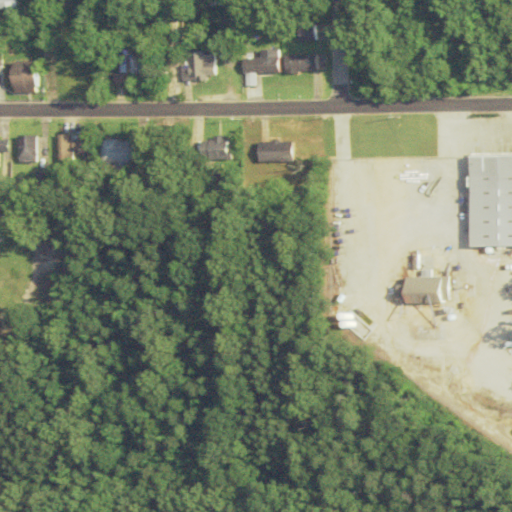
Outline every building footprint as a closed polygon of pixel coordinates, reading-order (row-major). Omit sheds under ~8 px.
[(11,0),(0,0),(0,10),(11,10),(11,0)] [(253,59),(237,59),(237,74),(274,74),(274,49),(253,49),(253,59)] [(134,51),(111,52),(112,75),(107,75),(107,84),(135,83),(134,51)] [(208,80),(208,52),(174,52),(174,80),(208,80)] [(280,55),(280,72),(314,72),(314,55),(280,55)] [(9,93),(32,93),(33,62),(9,62),(9,93)] [(11,163),(29,163),(29,136),(11,136),(11,163)] [(51,161),(64,161),(64,154),(83,154),(83,136),(51,136),(51,161)] [(194,139),(194,161),(224,161),(224,139),(194,139)] [(132,162),(132,147),(123,147),(123,140),(93,141),(93,169),(123,169),(123,162),(132,162)] [(253,142),(253,163),(288,163),(288,142),(253,142)] [(466,247),(511,246),(511,154),(466,155),(466,247)] [(27,188),(38,188),(39,174),(27,173),(27,188)] [(401,277),(401,303),(447,303),(447,277),(401,277)]
